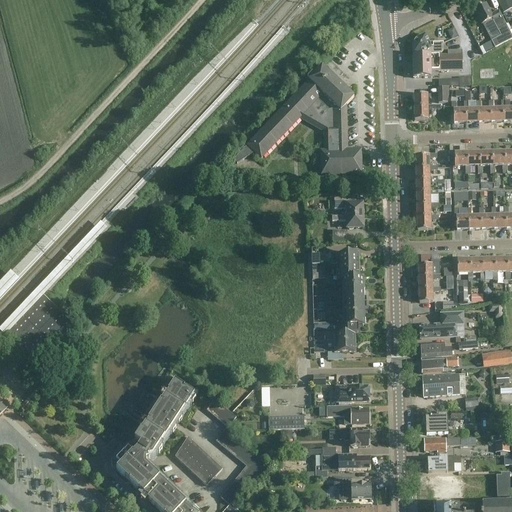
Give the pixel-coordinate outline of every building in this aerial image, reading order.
[(511,3),(510,0),(498,0),(497,1),(503,11),(511,6),(511,3)] [(511,40),(511,37),(502,18),(501,18),(498,11),(491,15),(486,4),(474,10),(481,25),(492,20),(500,37),(491,42),(495,49),(511,40)] [(453,35),(456,42),(462,39),(459,32),(453,35)] [(413,55),(440,54),(443,52),(442,46),(433,46),(433,49),(432,49),(425,36),(417,39),(418,41),(415,43),(413,46),(413,55)] [(439,56),(431,56),(423,57),(413,57),(414,79),(424,79),(431,79),(431,72),(462,71),(462,51),(448,52),(448,56),(439,56)] [(354,98),(348,92),(322,67),(314,76),(312,74),(307,79),(310,81),(296,96),(274,119),(234,160),(234,161),(237,165),(254,154),(261,161),(300,120),(323,134),(324,152),(320,152),(321,177),(362,176),(362,168),(362,151),(348,151),(347,106),(354,98)] [(471,78),(459,79),(459,80),(439,81),(439,88),(448,88),(471,87),(471,78)] [(447,104),(448,88),(438,89),(438,104),(447,104)] [(428,109),(428,107),(428,99),(436,98),(435,94),(427,94),(427,96),(414,96),(414,109),(428,109)] [(491,110),(488,110),(480,110),(480,102),(475,102),(476,110),(478,110),(478,124),(491,124),(491,110)] [(503,110),(500,110),(492,110),(492,102),(488,102),(488,110),(491,110),(491,124),(503,123),(503,110)] [(503,110),(503,123),(511,123),(511,109),(505,110),(505,102),(500,102),(500,110),(503,110)] [(466,111),(463,111),(455,111),(455,103),(451,103),(451,112),(453,112),(453,125),(466,124),(466,111)] [(478,110),(476,110),(468,110),(468,103),(463,103),(463,111),(466,111),(466,124),(478,124),(478,110)] [(428,109),(414,109),(414,122),(428,121),(428,111),(441,111),(441,106),(428,107),(428,109)] [(505,167),(502,167),(502,175),(507,174),(506,167),(511,166),(511,152),(504,153),(505,167)] [(482,167),(489,167),(492,167),(492,153),(479,154),(480,167),(477,167),(477,175),(482,175),(482,167)] [(504,153),(492,153),(492,167),(489,167),(490,175),(494,175),(494,167),(502,167),(505,167),(504,153)] [(467,168),(467,154),(454,154),(454,168),(465,168),(467,168)] [(479,154),(467,154),(467,168),(465,168),(465,176),(470,176),(469,168),(477,167),(480,167),(479,154)] [(415,157),(416,170),(429,169),(429,168),(429,159),(437,159),(437,155),(429,155),(429,156),(415,157)] [(416,170),(416,182),(430,182),(430,180),(429,172),(437,172),(437,167),(429,168),(429,169),(416,170)] [(416,182),(416,194),(430,194),(430,192),(430,184),(437,184),(437,180),(430,180),(430,182),(416,182)] [(416,194),(417,207),(430,207),(430,205),(430,197),(438,196),(437,192),(430,192),(430,194),(416,194)] [(346,209),(347,216),(347,217),(363,216),(364,214),(364,210),(363,209),(363,204),(347,204),(347,198),(334,198),(334,210),(346,209)] [(417,207),(417,219),(430,219),(430,217),(430,209),(438,209),(438,205),(430,205),(430,207),(417,207)] [(493,217),(494,230),(506,230),(506,217),(503,217),(495,217),(495,209),(491,209),(491,217),(493,217)] [(506,217),(506,230),(511,229),(511,216),(508,217),(508,209),(503,209),(503,217),(506,217)] [(456,232),(469,231),(469,218),(466,218),(458,218),(458,210),(454,211),(454,219),(456,219),(456,232)] [(469,218),(469,231),(481,231),(481,218),(479,218),(471,218),(470,210),(466,210),(466,218),(469,218)] [(481,218),(481,231),(494,230),(493,217),(491,217),(483,217),(483,210),(478,210),(479,218),(481,218)] [(364,229),(363,216),(347,217),(347,216),(332,217),(332,222),(347,222),(347,229),(364,229)] [(430,219),(417,219),(417,232),(431,232),(431,221),(438,221),(438,217),(430,217),(430,219)] [(347,231),(332,232),(333,244),(347,243),(347,231)] [(312,250),(313,265),(325,265),(325,252),(325,250),(312,250)] [(337,265),(337,268),(338,276),(358,276),(358,255),(337,256),(337,265)] [(483,274),(485,274),(493,274),(493,282),(497,282),(497,274),(495,274),(495,260),(482,261),(483,274)] [(507,260),(495,260),(495,274),(497,274),(505,274),(505,282),(510,282),(509,274),(508,274),(507,260)] [(470,275),(470,261),(457,261),(457,275),(468,275),(468,283),(473,283),(472,275),(470,275)] [(482,261),(470,261),(470,275),(472,275),(480,274),(480,282),(485,282),(485,274),(483,274),(482,261)] [(432,279),(432,277),(440,277),(439,262),(431,262),(431,266),(418,266),(418,279),(432,279)] [(325,273),(325,265),(313,265),(313,273),(325,273)] [(0,298),(19,278),(11,270),(0,282),(0,298)] [(344,280),(344,286),(353,286),(353,290),(363,290),(362,279),(358,280),(358,276),(338,276),(338,280),(344,280)] [(432,291),(432,289),(432,281),(440,281),(440,277),(432,277),(432,279),(418,279),(419,292),(432,291)] [(456,283),(457,297),(459,297),(459,304),(468,303),(467,282),(456,283)] [(344,286),(344,304),(366,304),(366,298),(363,298),(363,290),(353,290),(353,286),(344,286)] [(432,291),(419,292),(419,305),(432,304),(432,294),(440,294),(440,289),(432,289),(432,291)] [(22,352),(37,366),(40,363),(75,326),(43,297),(6,336),(18,348),(17,349),(21,353),(22,352)] [(344,304),(345,321),(354,321),(354,317),(363,317),(363,309),(367,309),(366,304),(344,304)] [(502,305),(488,306),(489,314),(495,313),(495,319),(503,319),(502,305)] [(441,326),(420,327),(420,340),(456,339),(455,326),(463,326),(463,315),(441,316),(441,326)] [(345,321),(345,335),(345,336),(354,335),(354,336),(358,335),(358,328),(364,328),(363,317),(354,317),(354,321),(345,321)] [(345,336),(345,335),(335,336),(335,354),(355,354),(354,336),(354,335),(345,336)] [(324,341),(314,342),(315,354),(324,354),(324,341)] [(477,342),(459,344),(459,351),(478,349),(477,342)] [(451,351),(441,352),(441,345),(421,346),(422,360),(451,358),(451,351)] [(476,356),(478,370),(491,368),(488,354),(476,356)] [(447,368),(450,368),(457,368),(456,360),(421,362),(422,376),(442,374),(442,370),(442,364),(447,364),(447,368)] [(424,399),(460,396),(459,376),(422,379),(424,399)] [(509,376),(496,376),(496,385),(509,384),(509,376)] [(313,377),(313,387),(325,386),(325,377),(313,377)] [(121,467),(116,472),(138,493),(139,492),(143,497),(143,498),(143,501),(147,501),(147,500),(148,501),(148,502),(159,511),(193,511),(146,468),(146,463),(148,460),(153,459),(195,394),(175,381),(168,392),(169,392),(162,402),(149,422),(142,433),(135,443),(136,444),(121,467)] [(369,388),(337,389),(338,404),(369,403),(369,388)] [(477,399),(464,400),(465,409),(478,408),(477,399)] [(229,507),(224,511),(238,511),(232,507),(265,467),(225,433),(236,419),(214,400),(207,412),(227,429),(216,443),(246,468),(221,499),(229,507)] [(352,411),(352,407),(328,408),(328,418),(345,418),(345,426),(352,426),(370,425),(370,410),(352,411)] [(437,416),(437,418),(426,418),(426,419),(423,421),(423,426),(426,428),(426,437),(437,437),(448,437),(447,420),(451,420),(451,421),(462,421),(462,414),(451,414),(451,416),(447,416),(437,416)] [(268,419),(269,432),(304,430),(304,417),(268,419)] [(370,432),(357,433),(357,431),(340,431),(340,440),(339,440),(339,441),(347,441),(347,440),(346,440),(346,438),(351,438),(352,449),(369,448),(369,446),(371,446),(370,432)] [(175,458),(207,487),(222,471),(188,438),(175,458)] [(460,440),(439,441),(424,441),(424,454),(437,454),(437,455),(443,455),(446,455),(446,449),(460,448),(460,440)] [(498,444),(499,456),(511,455),(511,443),(498,444)] [(339,472),(352,472),(370,471),(371,470),(371,458),(357,458),(357,456),(321,457),(321,468),(315,468),(315,480),(328,479),(327,473),(339,472)] [(460,458),(445,459),(440,459),(440,461),(428,461),(428,466),(427,466),(427,467),(426,468),(426,473),(428,473),(428,475),(441,475),(448,475),(454,474),(454,465),(460,465),(460,458)] [(496,475),(497,499),(510,498),(509,474),(496,475)] [(458,477),(427,477),(428,496),(432,496),(432,501),(464,500),(463,480),(458,480),(458,477)] [(353,501),(356,500),(370,500),(370,503),(372,503),(371,483),(370,483),(370,485),(355,486),(353,486),(353,484),(351,484),(351,486),(341,487),(341,480),(329,480),(329,493),(351,492),(352,503),(353,503),(353,501)]
